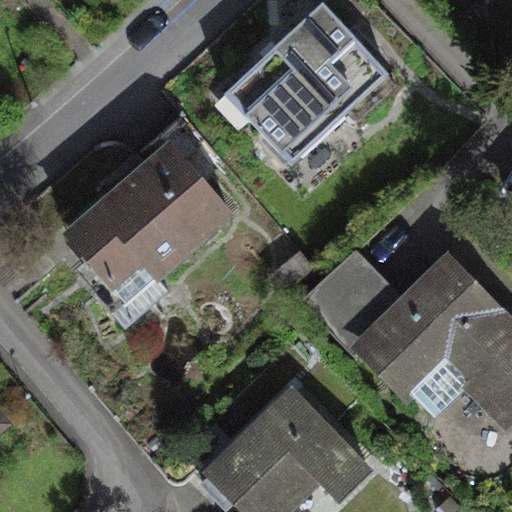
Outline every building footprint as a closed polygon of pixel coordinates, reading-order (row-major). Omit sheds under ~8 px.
[(409,92),(325,1),(219,96),(303,192),(409,92)] [(245,234),(182,159),(74,248),(139,321),(245,234)] [(511,426),(511,331),(463,279),(377,360),(471,464),(511,426)] [(329,511),(372,474),(295,393),(213,468),(223,479),(253,511),(329,511)] [(0,447),(15,434),(0,415),(0,447)]
